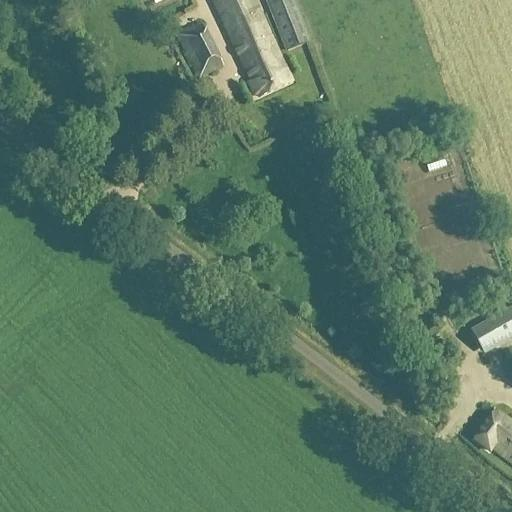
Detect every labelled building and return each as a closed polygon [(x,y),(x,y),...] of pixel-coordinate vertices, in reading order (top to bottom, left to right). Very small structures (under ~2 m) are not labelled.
[(251,0),(212,0),(229,36),(225,37),(252,96),(255,95),(257,98),(290,84),(251,0)] [(292,0),(266,0),(287,53),(309,44),(292,0)] [(223,70),(200,25),(176,37),(199,81),(223,70)] [(483,357),(511,340),(511,300),(500,307),(504,314),(470,333),(483,357)] [(511,424),(496,413),(474,442),(488,452),(490,449),(511,465),(511,424)]
